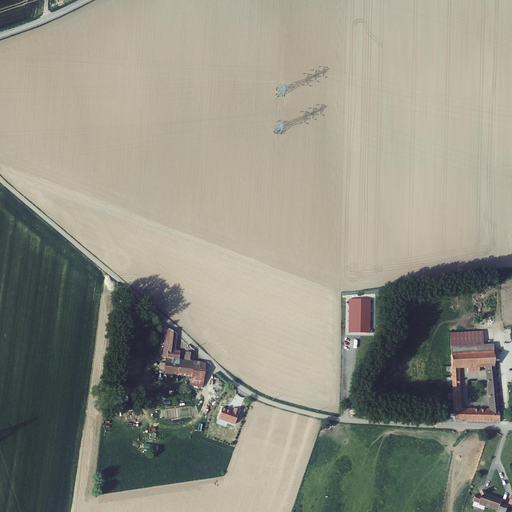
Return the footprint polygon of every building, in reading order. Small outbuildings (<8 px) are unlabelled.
[(350,299),(350,333),(369,333),(369,299),(350,299)] [(177,334),(166,327),(165,333),(163,358),(165,358),(182,360),(182,353),(175,352),(177,334)] [(447,334),(449,355),(472,354),(493,352),(493,344),(474,345),(473,332),(447,334)] [(185,358),(185,360),(193,361),(194,349),(189,344),(188,347),(187,358),(185,358)] [(495,361),(495,354),(493,354),(493,352),(449,355),(455,420),(500,422),(494,361),(495,361)] [(165,364),(162,363),(161,375),(191,378),(193,361),(185,360),(182,360),(165,358),(165,364)] [(205,362),(193,361),(191,378),(190,386),(203,388),(205,362)] [(234,424),(239,410),(234,408),(233,412),(222,408),(218,419),(234,424)] [(487,494),(485,490),(481,492),(483,496),(482,497),(476,495),(474,501),(480,503),(480,505),(499,511),(498,511),(506,511),(509,505),(502,503),(503,500),(487,494)]
